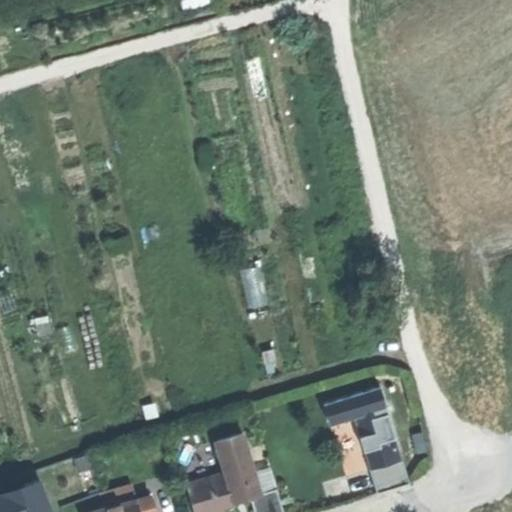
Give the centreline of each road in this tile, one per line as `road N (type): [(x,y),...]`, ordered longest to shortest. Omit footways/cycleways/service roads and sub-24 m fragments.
road 1 (track): [(511,453),(471,475),(436,431),(341,0)]
road 2 (track): [(340,10),(298,3),(0,85)]
